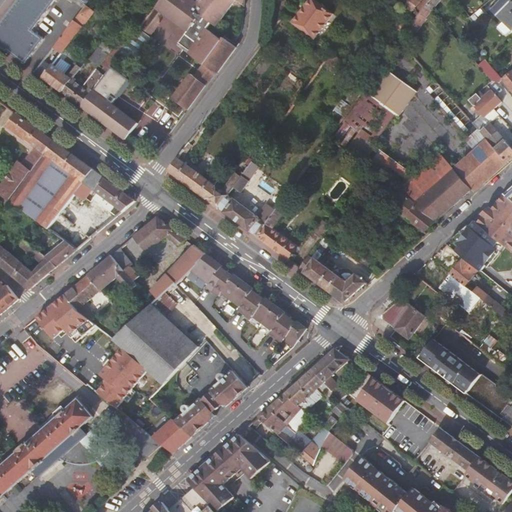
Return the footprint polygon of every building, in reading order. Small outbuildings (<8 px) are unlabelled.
[(22,0),(0,35),(0,45),(28,66),(44,39),(33,30),(54,0),(81,0),(87,4),(89,0),(22,0)] [(161,0),(156,8),(176,24),(193,2),(190,0),(161,0)] [(235,0),(240,0),(248,5),(247,0),(200,0),(197,5),(193,2),(176,24),(188,32),(185,36),(196,44),(190,52),(188,54),(203,66),(194,79),(189,76),(172,100),(187,111),(214,75),(216,76),(236,49),(223,39),(222,42),(206,30),(211,24),(215,27),(235,0)] [(313,0),(310,0),(292,24),(314,40),(333,15),(313,0)] [(413,12),(421,0),(409,0),(405,7),(413,12)] [(422,11),(430,0),(424,0),(419,8),(422,11)] [(511,0),(501,0),(491,12),(511,32),(511,30),(511,0)] [(95,12),(86,5),(37,73),(63,92),(72,79),(69,76),(62,72),(68,64),(61,59),(95,12)] [(159,23),(158,14),(153,11),(140,28),(150,35),(159,23)] [(136,59),(152,38),(140,29),(119,56),(125,60),(130,54),(136,59)] [(185,36),(179,44),(190,52),(196,44),(185,36)] [(499,72),(492,63),(485,70),(493,78),(499,72)] [(81,67),(78,64),(69,76),(72,79),(81,67)] [(126,139),(137,124),(111,104),(128,81),(110,68),(103,77),(82,106),(126,139)] [(95,71),(83,87),(72,79),(63,92),(82,106),(103,77),(95,71)] [(490,91),(481,99),(477,95),(469,101),(491,125),(500,117),(493,109),(500,103),(490,91)] [(368,94),(334,138),(401,189),(415,176),(373,146),(395,114),(368,94)] [(511,144),(511,146),(491,125),(469,101),(460,109),(479,130),(510,163),(511,161),(511,144)] [(21,162),(13,172),(26,182),(56,142),(39,129),(18,114),(8,126),(37,148),(24,165),(21,162)] [(496,175),(510,163),(479,130),(466,142),(476,152),(496,175)] [(26,182),(12,201),(50,229),(76,194),(84,183),(94,170),(56,142),(26,182)] [(496,175),(476,152),(455,171),(473,191),(485,186),(496,175)] [(237,174),(225,192),(179,158),(169,171),(220,208),(230,196),(236,187),(242,178),(237,174)] [(406,192),(404,195),(417,205),(438,222),(473,191),(455,171),(443,158),(420,180),(406,192)] [(258,170),(254,162),(242,178),(236,187),(242,192),(258,170)] [(96,191),(105,179),(94,170),(84,183),(94,190),(96,191)] [(13,172),(0,189),(0,192),(12,201),(26,182),(13,172)] [(415,176),(401,189),(406,192),(420,180),(415,176)] [(96,191),(108,201),(117,188),(105,179),(96,191)] [(87,199),(94,190),(84,183),(76,194),(86,201),(87,199)] [(109,202),(105,208),(108,210),(117,217),(136,202),(117,188),(108,201),(109,202)] [(69,223),(86,201),(76,194),(50,229),(66,241),(78,251),(91,239),(69,223)] [(511,199),(507,195),(494,210),(491,207),(483,214),(486,216),(479,224),(507,247),(511,251),(511,199)] [(268,224),(230,196),(220,208),(259,237),(268,224)] [(283,203),(268,224),(259,237),(291,261),(296,256),(295,255),(299,248),(274,229),(286,213),(283,210),(287,205),(283,203)] [(407,217),(427,232),(438,222),(417,205),(407,217)] [(108,210),(100,217),(108,226),(117,217),(108,210)] [(187,239),(158,218),(113,256),(139,285),(141,283),(138,279),(139,277),(130,266),(133,264),(121,251),(127,246),(139,259),(145,255),(148,258),(152,255),(149,251),(167,236),(178,245),(182,244),(187,239)] [(325,220),(316,232),(324,238),(333,226),(325,220)] [(479,224),(476,222),(471,228),(454,249),(465,259),(480,271),(481,272),(487,265),(490,268),(507,247),(479,224)] [(471,228),(470,227),(449,245),(454,249),(471,228)] [(22,247),(42,265),(48,260),(47,258),(37,249),(27,239),(22,247)] [(56,250),(48,241),(37,249),(47,258),(56,250)] [(78,251),(66,241),(56,250),(47,258),(48,260),(57,269),(78,251)] [(404,256),(393,243),(382,253),(393,266),(404,256)] [(33,273),(0,245),(0,266),(30,291),(57,269),(48,260),(42,265),(33,273)] [(190,271),(207,255),(194,245),(150,293),(157,300),(160,296),(167,290),(174,284),(175,285),(190,271)] [(221,268),(223,266),(207,255),(190,271),(208,285),(206,288),(218,297),(220,294),(239,308),(237,311),(250,320),(252,317),(262,325),(278,307),(266,298),(264,300),(263,303),(250,294),(252,291),(253,289),(234,275),(233,277),(231,280),(225,275),(219,271),(221,268)] [(347,281),(311,255),(301,269),(347,302),(366,285),(356,274),(347,281)] [(139,285),(113,256),(89,276),(101,291),(117,279),(129,293),(139,285)] [(480,271),(465,259),(452,275),(467,288),(480,271)] [(368,260),(364,265),(371,271),(375,265),(368,260)] [(375,265),(371,271),(380,278),(385,273),(375,265)] [(475,294),(467,288),(452,275),(441,289),(471,313),(481,299),(475,294)] [(101,291),(89,276),(66,295),(79,310),(101,291)] [(0,316),(19,300),(8,285),(5,288),(0,283),(0,316)] [(170,293),(177,287),(175,285),(174,284),(167,290),(170,293)] [(480,288),(475,294),(481,299),(505,319),(510,312),(480,288)] [(264,300),(258,296),(252,291),(250,294),(263,303),(264,300)] [(165,317),(173,308),(160,296),(157,300),(152,304),(165,317)] [(391,325),(410,339),(426,318),(408,304),(409,303),(405,300),(403,301),(401,300),(384,315),(385,321),(391,325)] [(165,317),(152,304),(115,340),(165,384),(199,348),(198,347),(194,343),(165,317)] [(285,313),(278,307),(262,325),(271,331),(269,334),(281,344),(284,341),(294,348),(307,330),(298,322),(297,324),(295,327),(282,317),(284,315),(285,313)] [(42,332),(52,323),(43,314),(24,329),(26,331),(31,337),(35,342),(55,358),(63,350),(42,332)] [(297,324),(284,315),(282,317),(295,327),(297,324)] [(165,384),(115,340),(87,317),(76,331),(99,351),(79,364),(73,372),(97,392),(113,373),(147,403),(150,400),(165,384)] [(18,337),(24,343),(31,337),(26,331),(18,337)] [(470,391),(482,375),(436,338),(420,358),(467,395),(470,391)] [(350,360),(336,350),(313,371),(332,392),(339,385),(332,377),(350,360)] [(332,392),(313,371),(286,395),(307,412),(325,396),(322,394),(326,390),(334,400),(337,398),(332,392)] [(183,411),(185,414),(175,422),(192,437),(206,426),(216,416),(214,413),(222,406),(225,409),(247,389),(233,372),(226,378),(224,376),(221,376),(218,378),(218,381),(220,383),(209,393),(211,394),(202,401),(201,400),(190,409),(188,406),(185,407),(183,408),(183,411)] [(482,375),(470,391),(501,415),(511,401),(511,396),(510,396),(498,386),(483,375),(482,375)] [(359,401),(390,424),(407,401),(376,378),(359,401)] [(259,426),(264,421),(315,465),(320,455),(322,449),(315,443),(296,428),(310,415),(307,412),(286,395),(285,395),(254,422),(259,426)] [(0,511),(0,499),(34,470),(34,471),(35,471),(47,461),(46,459),(83,427),(95,416),(80,398),(68,410),(64,405),(56,413),(59,417),(30,443),(29,442),(18,450),(20,452),(0,469),(0,511)] [(503,419),(511,426),(511,401),(501,415),(504,417),(503,419)] [(149,458),(162,446),(125,416),(115,427),(118,430),(117,431),(149,458)] [(338,422),(333,418),(325,427),(330,431),(331,432),(338,422)] [(102,459),(121,482),(138,468),(107,438),(111,433),(103,424),(95,432),(93,430),(89,434),(61,459),(71,464),(83,465),(90,464),(98,462),(102,459)] [(61,459),(89,434),(83,427),(46,459),(47,461),(35,471),(41,477),(61,459)] [(470,470),(481,456),(443,428),(431,442),(470,470)] [(272,464),(237,438),(189,480),(195,488),(216,511),(218,511),(235,498),(226,487),(244,471),(252,481),(272,464)] [(321,438),(319,438),(315,443),(322,449),(326,441),(321,438)] [(410,493),(364,456),(362,457),(409,495),(410,493)] [(498,472),(500,470),(481,456),(470,470),(466,475),(505,504),(511,495),(511,479),(504,474),(503,476),(498,472)] [(410,493),(409,495),(362,457),(352,469),(353,470),(344,481),(349,486),(354,486),(367,496),(367,500),(380,509),(383,509),(386,511),(396,511),(398,511),(399,511),(452,511),(444,506),(442,508),(434,502),(417,489),(413,489),(410,493)] [(216,511),(195,488),(173,508),(170,511),(163,503),(170,511),(216,511)] [(342,502),(335,498),(331,505),(338,509),(342,502)] [(444,506),(436,500),(434,502),(442,508),(444,506)] [(152,511),(170,511),(163,503),(152,511)]
